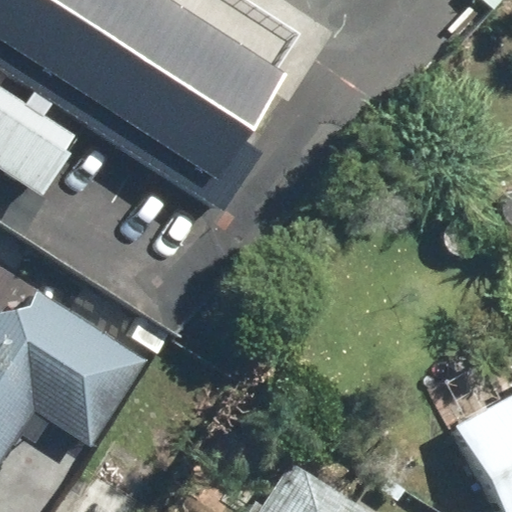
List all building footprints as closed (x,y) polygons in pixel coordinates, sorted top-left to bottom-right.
[(0,0),(0,168),(34,191),(77,126),(211,212),(250,150),(228,136),(269,74),(153,0),(0,0)] [(457,220),(447,218),(438,221),(431,228),(429,238),(432,247),(440,254),(449,256),(459,253),(465,246),(467,236),(464,227),(457,220)] [(0,436),(18,408),(81,447),(138,358),(30,290),(21,305),(0,308),(0,436)] [(511,511),(511,383),(441,421),(489,511),(511,511)] [(113,429),(58,511),(130,511),(163,462),(113,429)] [(361,511),(280,460),(246,511),(361,511)]
